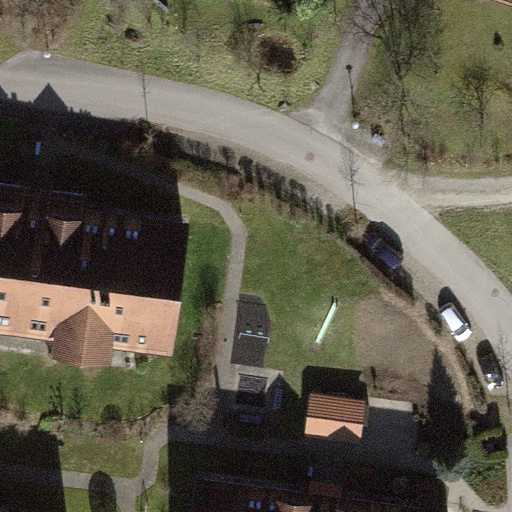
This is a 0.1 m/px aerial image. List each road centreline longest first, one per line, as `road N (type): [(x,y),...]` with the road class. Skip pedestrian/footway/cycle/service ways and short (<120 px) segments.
road 1 (residential): [(511,328),(337,173),(51,82),(0,76)]
road 2 (track): [(511,190),(471,195),(337,173)]
